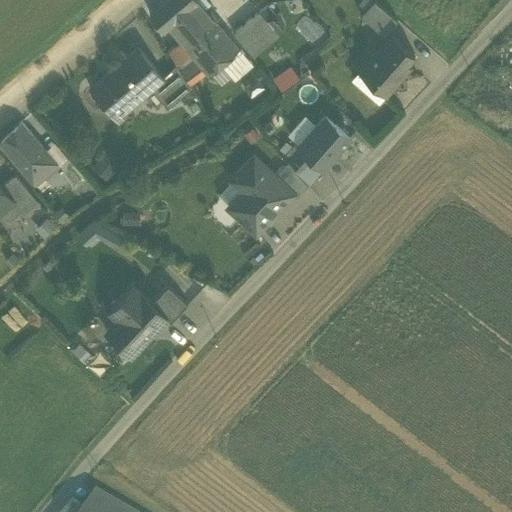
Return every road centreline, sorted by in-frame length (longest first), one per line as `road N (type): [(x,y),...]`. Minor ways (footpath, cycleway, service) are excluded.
road 1 (residential): [(511,9),(48,511)]
road 2 (residential): [(127,0),(0,107)]
